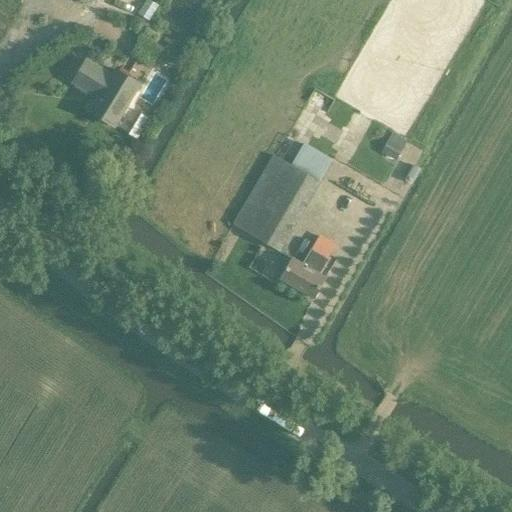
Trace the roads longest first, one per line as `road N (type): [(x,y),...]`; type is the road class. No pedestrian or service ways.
road 1 (tertiary): [(435,511),(105,298),(0,205)]
road 2 (track): [(511,398),(444,360),(410,368),(350,463)]
